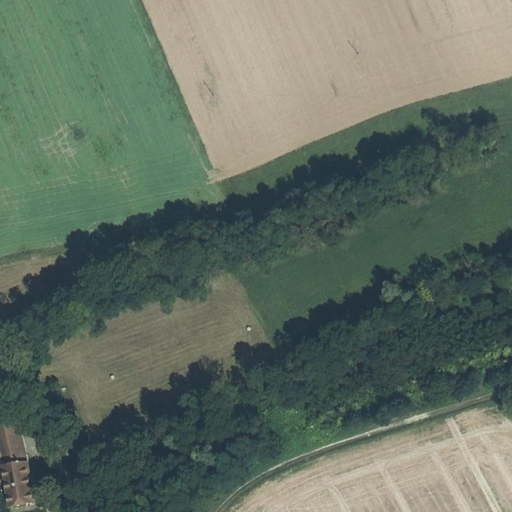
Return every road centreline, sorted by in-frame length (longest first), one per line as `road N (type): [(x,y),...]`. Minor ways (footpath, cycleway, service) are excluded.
road 1 (track): [(511,122),(394,153),(222,221),(0,262)]
road 2 (track): [(216,511),(256,475),(298,456),(511,391)]
